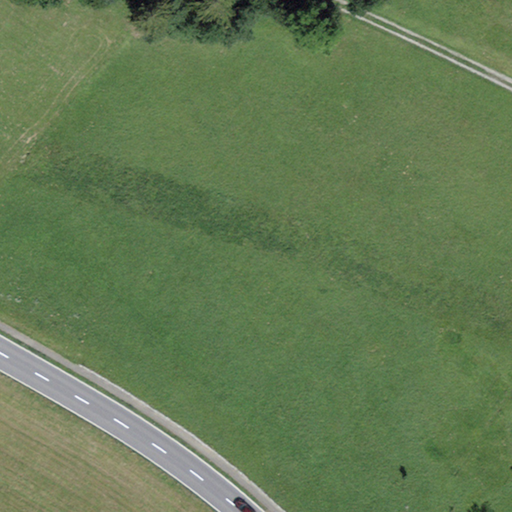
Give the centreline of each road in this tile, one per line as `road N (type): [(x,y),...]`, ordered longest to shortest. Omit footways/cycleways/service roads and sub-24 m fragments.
road 1 (secondary): [(0,357),(176,459),(240,511)]
road 2 (track): [(511,85),(330,0)]
